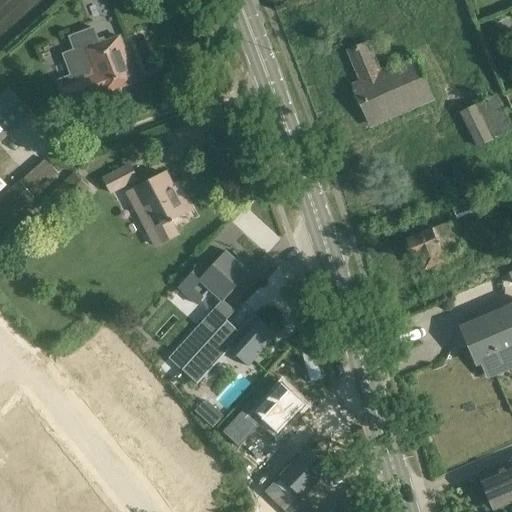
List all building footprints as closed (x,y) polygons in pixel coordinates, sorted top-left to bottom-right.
[(100,45),(93,29),(68,38),(73,50),(62,55),(70,76),(56,81),(59,88),(58,89),(65,107),(102,94),(103,95),(136,82),(119,37),(100,45)] [(431,99),(415,61),(380,76),(367,44),(349,52),(362,83),(354,86),(371,126),(431,99)] [(0,143),(32,113),(8,88),(0,94),(0,143)] [(496,95),(460,113),(478,148),(493,141),(492,139),(511,129),(497,97),(496,95)] [(0,228),(59,175),(45,160),(21,182),(20,181),(0,198),(0,228)] [(110,194),(125,186),(138,179),(130,166),(103,180),(110,194)] [(74,172),(50,195),(52,196),(64,209),(66,211),(90,188),(74,172)] [(166,174),(133,191),(140,205),(133,208),(154,248),(178,236),(171,223),(173,222),(172,220),(192,210),(178,184),(173,187),(166,174)] [(451,206),(457,220),(482,210),(476,196),(451,206)] [(464,261),(460,251),(448,222),(432,229),(432,228),(406,239),(419,272),(431,268),(433,273),(464,261)] [(199,260),(175,286),(196,306),(210,291),(223,302),(249,273),(226,252),(210,269),(199,260)] [(511,309),(465,329),(479,362),(484,360),(490,374),(510,365),(507,356),(511,353),(511,330),(511,329),(511,328),(511,309)] [(96,342),(108,332),(95,316),(62,342),(70,353),(60,361),(75,379),(106,354),(96,342)] [(217,331),(181,370),(196,384),(230,349),(249,367),(277,337),(254,316),(239,332),(227,321),(217,331)] [(160,363),(178,348),(153,319),(136,334),(160,363)] [(205,320),(169,359),(181,370),(217,331),(205,320)] [(116,366),(106,354),(75,379),(89,396),(99,388),(107,398),(141,371),(128,356),(116,366)] [(105,416),(120,433),(151,408),(141,397),(154,387),(141,371),(107,398),(116,407),(105,416)] [(255,396),(231,418),(241,428),(259,412),(270,425),(292,404),(278,390),(263,403),(255,396)] [(0,448),(5,454),(43,424),(25,403),(0,422),(0,448)] [(161,420),(151,408),(120,433),(134,450),(145,442),(153,452),(186,426),(173,410),(161,420)] [(5,455),(9,452),(25,471),(60,444),(43,424),(5,454),(5,455)] [(196,463),(187,451),(199,441),(186,426),(153,452),(161,462),(150,470),(165,488),(196,463)] [(25,471),(42,492),(76,464),(60,444),(25,471)] [(308,447),(277,480),(294,496),(281,509),(283,511),(318,511),(317,510),(315,511),(311,511),(301,502),(331,469),(308,447)] [(179,505),(190,497),(198,507),(231,480),(218,465),(206,475),(196,463),(165,488),(179,505)] [(511,463),(508,465),(479,477),(493,511),(511,502),(511,463)] [(76,464),(42,492),(59,511),(93,485),(76,464)] [(202,511),(236,511),(232,506),(244,496),(231,480),(198,507),(202,511)] [(59,511),(101,511),(110,505),(93,485),(59,511)]
